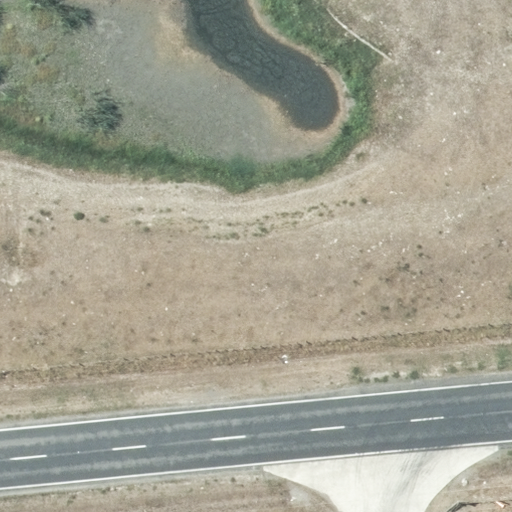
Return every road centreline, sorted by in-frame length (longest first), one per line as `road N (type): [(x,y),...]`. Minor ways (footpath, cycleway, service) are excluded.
road 1 (secondary): [(373,423),(0,460)]
road 2 (secondary): [(511,411),(373,423)]
